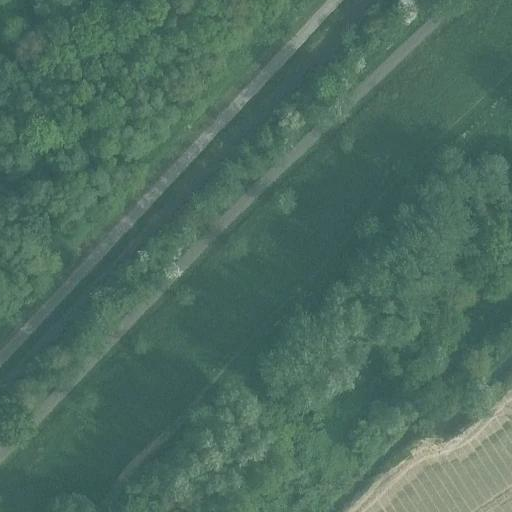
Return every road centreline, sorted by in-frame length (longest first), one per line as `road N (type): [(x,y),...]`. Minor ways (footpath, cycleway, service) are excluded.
road 1 (unknown): [(511,71),(397,178),(132,466),(99,511)]
road 2 (unclassified): [(0,359),(335,0)]
